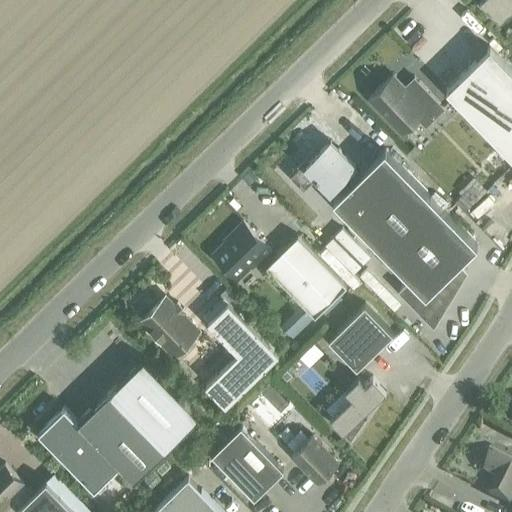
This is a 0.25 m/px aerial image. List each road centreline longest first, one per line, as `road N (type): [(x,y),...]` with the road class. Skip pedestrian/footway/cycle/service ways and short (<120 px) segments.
road 1 (unclassified): [(377,0),(0,368)]
road 2 (unclassified): [(378,511),(511,317)]
